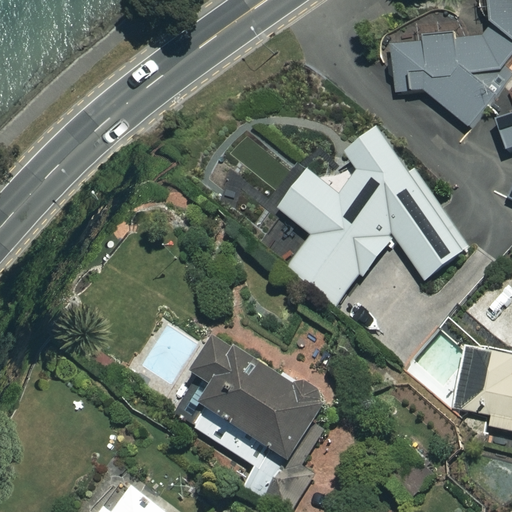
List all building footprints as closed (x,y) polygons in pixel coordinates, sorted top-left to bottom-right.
[(487,39),(399,48),(403,95),(430,93),(476,131),(511,79),(511,0),(485,0),(481,6),(501,22),(487,39)] [(511,119),(502,123),(511,158),(511,119)] [(394,143),(360,164),(370,181),(350,202),(320,175),(284,214),(317,241),(292,271),(341,312),(367,281),(372,285),(405,245),(432,289),(478,260),(426,175),(417,180),(394,143)] [(311,399),(225,345),(179,419),(261,470),(248,490),(283,511),(299,511),(321,477),(309,470),(345,413),(314,394),(311,399)] [(511,362),(473,354),(459,412),(497,421),(495,431),(511,434),(511,362)] [(166,511),(153,501),(144,511),(166,511)]
